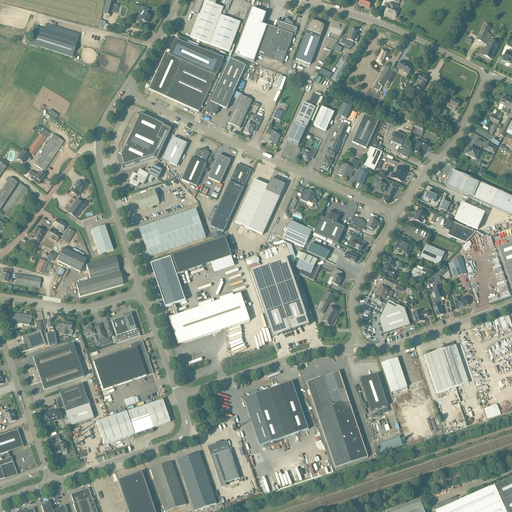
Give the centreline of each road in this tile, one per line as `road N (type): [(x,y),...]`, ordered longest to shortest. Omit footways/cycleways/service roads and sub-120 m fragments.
road 1 (unclassified): [(397,215),(122,91)]
road 2 (unclassified): [(290,0),(391,27),(473,66),(484,82)]
road 3 (unclassified): [(179,397),(303,353),(355,349)]
road 4 (tertiary): [(50,482),(174,441),(186,423),(179,397)]
road 5 (unclassified): [(355,349),(393,345),(511,305)]
road 6 (unclassified): [(397,215),(452,145),(484,82)]
road 7 (unclassified): [(50,482),(0,331)]
road 8 (tertiary): [(142,292),(98,146)]
road 9 (unclassified): [(1,253),(79,152),(98,146)]
road 10 (unclassified): [(355,349),(353,296),(397,215)]
road 11 (unclassified): [(0,296),(88,308),(142,292)]
